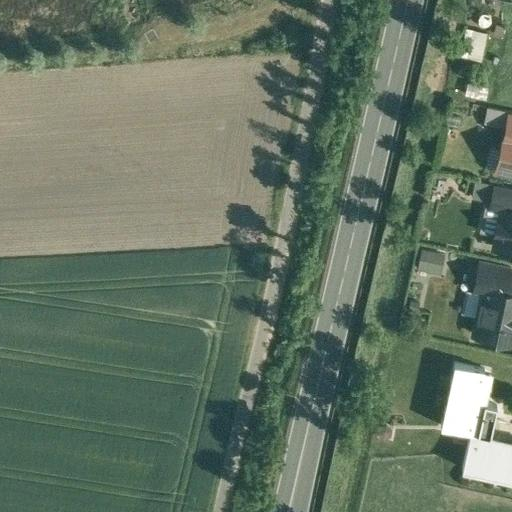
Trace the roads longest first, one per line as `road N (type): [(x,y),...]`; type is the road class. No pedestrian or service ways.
road 1 (primary): [(287,511),(405,0)]
road 2 (unclassified): [(219,511),(329,0)]
